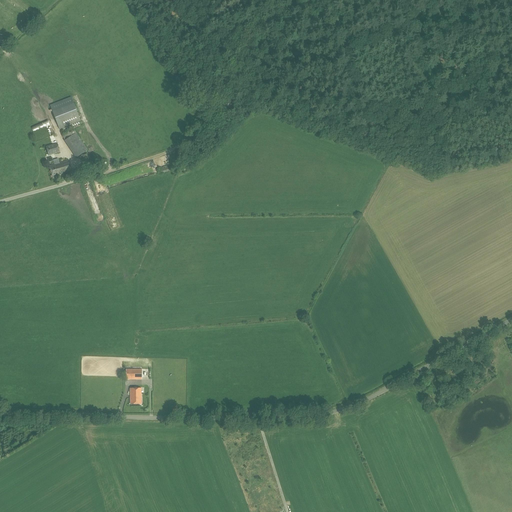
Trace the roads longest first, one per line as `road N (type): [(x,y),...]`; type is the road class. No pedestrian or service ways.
road 1 (unclassified): [(0,414),(333,413),(511,319)]
road 2 (track): [(509,0),(277,66),(213,113)]
road 3 (track): [(200,128),(272,0)]
road 4 (track): [(210,114),(142,0)]
